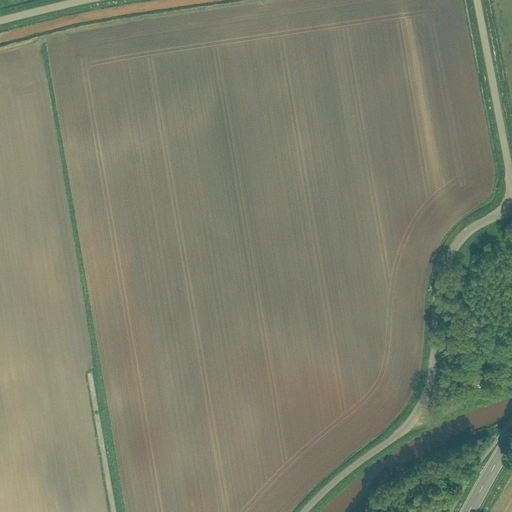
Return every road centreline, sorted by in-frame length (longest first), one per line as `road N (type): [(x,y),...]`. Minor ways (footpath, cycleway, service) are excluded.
road 1 (unclassified): [(511,211),(478,222),(443,264),(430,381),(414,417),(303,511)]
road 2 (unclassified): [(476,0),(511,192)]
